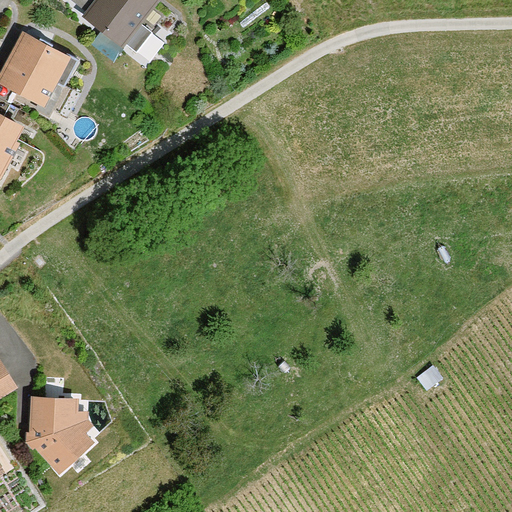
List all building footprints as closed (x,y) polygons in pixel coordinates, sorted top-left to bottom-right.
[(171,2),(167,0),(99,0),(86,17),(131,52),(171,2)] [(81,62),(29,34),(3,83),(55,111),(81,62)] [(0,179),(5,182),(33,131),(0,113),(0,179)] [(0,357),(0,401),(21,389),(2,356),(0,357)] [(32,397),(30,444),(66,479),(100,446),(83,429),(85,400),(32,397)]
